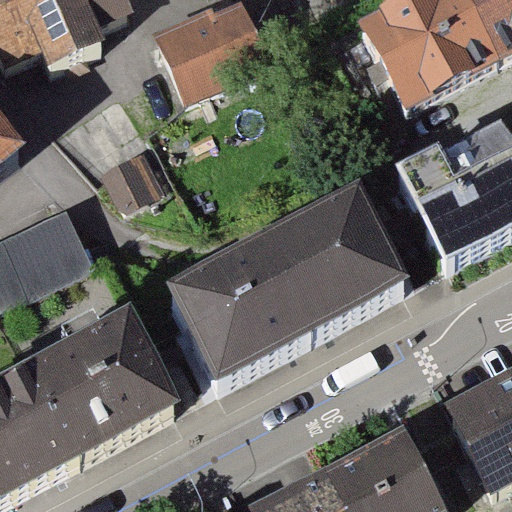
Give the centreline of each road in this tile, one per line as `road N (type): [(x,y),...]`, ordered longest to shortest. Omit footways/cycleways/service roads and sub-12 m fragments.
road 1 (track): [(511,109),(241,250),(169,254),(102,230),(0,107)]
road 2 (residential): [(511,316),(144,511)]
